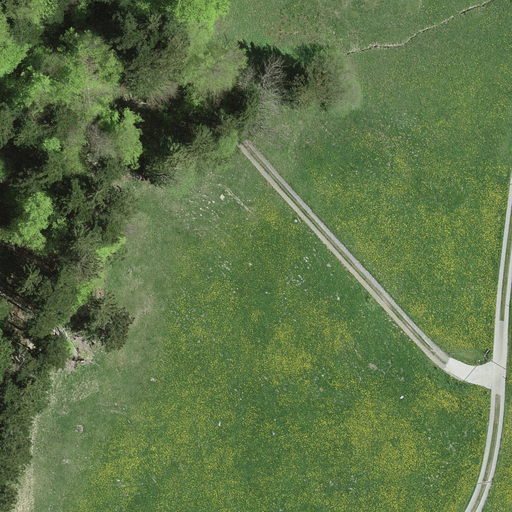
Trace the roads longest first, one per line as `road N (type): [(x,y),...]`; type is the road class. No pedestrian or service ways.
road 1 (track): [(496,373),(470,374),(417,334),(297,205),(198,79),(157,0)]
road 2 (track): [(511,224),(496,373)]
road 3 (track): [(496,373),(490,455),(469,511)]
